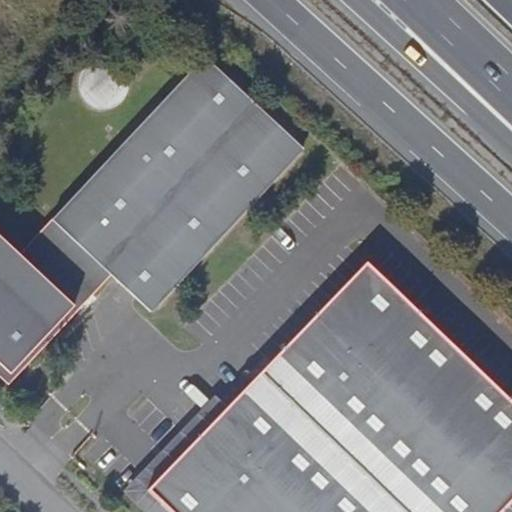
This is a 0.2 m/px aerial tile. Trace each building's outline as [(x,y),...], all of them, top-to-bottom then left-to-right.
[(152,36),(153,36),(158,37),(162,35),(164,33),(165,29),(165,25),(163,21),(160,19),(156,18),(153,18),(149,20),(147,23),(147,27),(147,31),(149,34),(152,36)] [(130,33),(112,52),(135,74),(153,54),(130,33)] [(0,237),(0,363),(11,374),(108,268),(115,275),(152,309),(299,150),(203,61),(20,256),(0,237)] [(93,108),(98,109),(103,109),(108,108),(113,106),(118,102),(123,96),(124,93),(125,89),(125,83),(125,78),(123,74),(121,71),(115,66),(110,63),(106,62),(103,62),(98,62),(94,63),(90,64),(86,67),(83,70),(80,75),(78,81),(78,86),(78,91),(81,97),(84,101),(88,105),(93,108)] [(511,403),(361,262),(144,492),(165,511),(496,511),(511,496),(511,403)]
